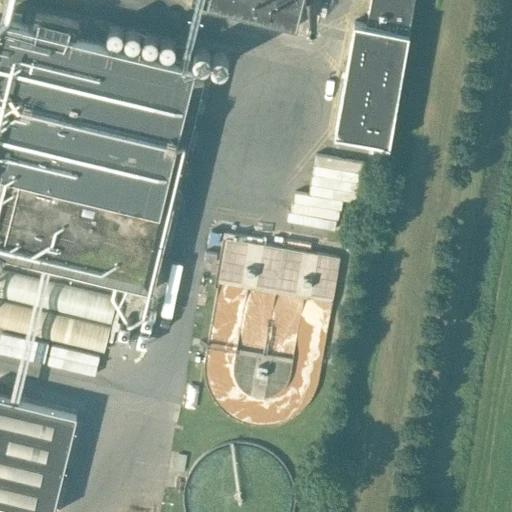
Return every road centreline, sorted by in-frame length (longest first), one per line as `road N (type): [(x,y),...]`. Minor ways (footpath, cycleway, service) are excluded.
road 1 (unknown): [(307,54),(202,201),(162,351),(132,397)]
road 2 (unknown): [(158,0),(307,54)]
road 3 (unknown): [(0,351),(132,397)]
road 4 (unknown): [(132,397),(117,420),(91,511)]
